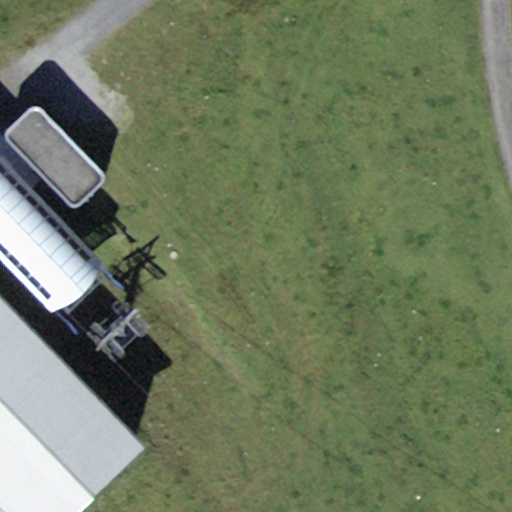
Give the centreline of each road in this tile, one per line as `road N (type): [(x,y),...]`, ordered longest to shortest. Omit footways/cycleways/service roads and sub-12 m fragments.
road 1 (track): [(124,0),(0,93)]
road 2 (track): [(511,134),(495,0)]
